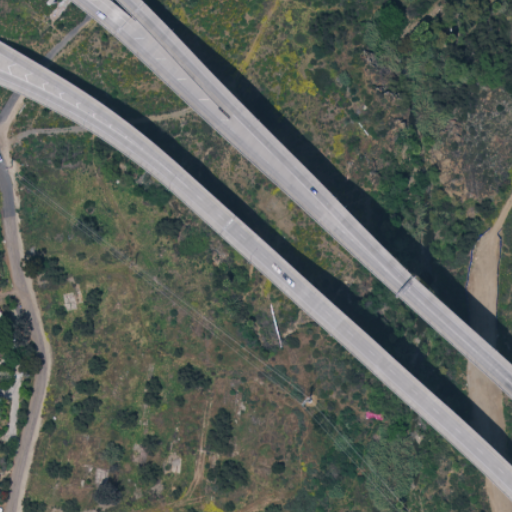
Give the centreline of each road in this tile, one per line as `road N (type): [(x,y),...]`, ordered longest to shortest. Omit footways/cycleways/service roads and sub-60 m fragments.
road 1 (motorway): [(100,113),(201,191),(511,471)]
road 2 (residential): [(22,511),(47,375),(46,335),(16,256),(0,176)]
road 3 (motorway): [(511,372),(263,138)]
road 4 (motorway): [(263,138),(95,0)]
road 5 (motorway): [(263,138),(134,0)]
